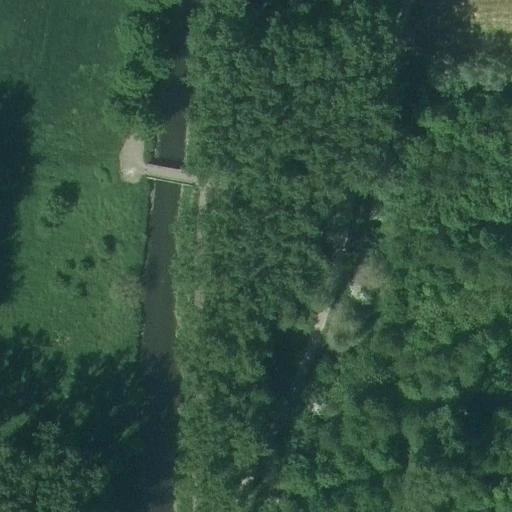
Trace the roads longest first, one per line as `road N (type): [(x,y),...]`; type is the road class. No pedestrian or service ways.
road 1 (track): [(246,511),(325,348),(365,192),(214,187)]
road 2 (track): [(205,511),(214,187)]
road 3 (track): [(214,187),(140,174),(166,0)]
road 4 (track): [(365,192),(413,0)]
